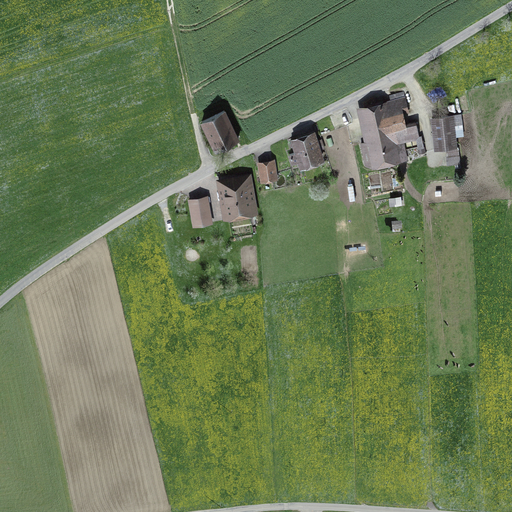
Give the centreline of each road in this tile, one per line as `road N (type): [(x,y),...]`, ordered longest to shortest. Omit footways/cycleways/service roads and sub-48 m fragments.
road 1 (unclassified): [(511,5),(114,222),(0,302)]
road 2 (track): [(168,0),(209,168)]
